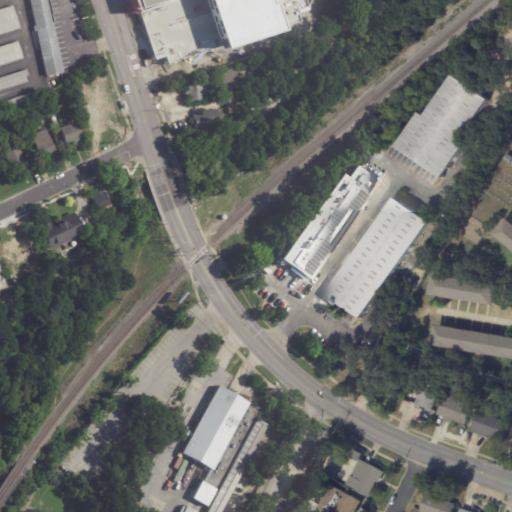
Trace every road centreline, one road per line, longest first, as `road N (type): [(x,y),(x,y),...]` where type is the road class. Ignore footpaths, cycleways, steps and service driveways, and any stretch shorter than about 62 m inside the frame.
road 1 (secondary): [(511,482),(423,450),(310,390),(224,301),(187,235)]
road 2 (residential): [(221,296),(90,453)]
road 3 (residential): [(152,141),(0,213)]
road 4 (secondary): [(158,159),(106,0)]
road 5 (residential): [(244,324),(177,442)]
